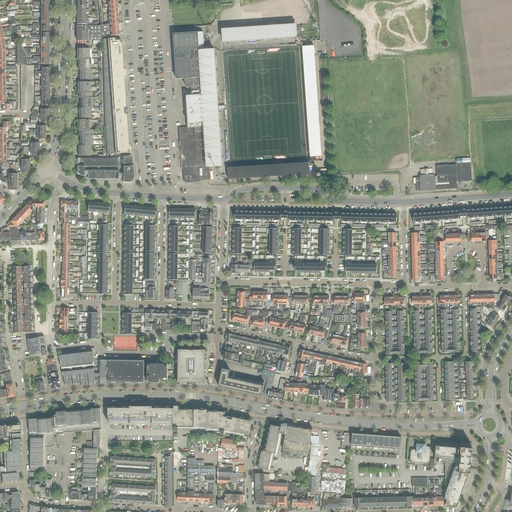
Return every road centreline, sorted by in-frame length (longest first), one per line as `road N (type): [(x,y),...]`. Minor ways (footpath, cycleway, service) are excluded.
road 1 (secondary): [(22,406),(105,395),(211,398)]
road 2 (unclassified): [(404,202),(335,201),(315,189),(265,187),(223,199)]
road 3 (secondary): [(260,409),(439,425)]
road 4 (residential): [(55,347),(164,354),(171,338),(218,338)]
road 5 (unclassified): [(44,169),(62,117),(63,0)]
road 6 (residential): [(284,282),(221,277),(223,199)]
